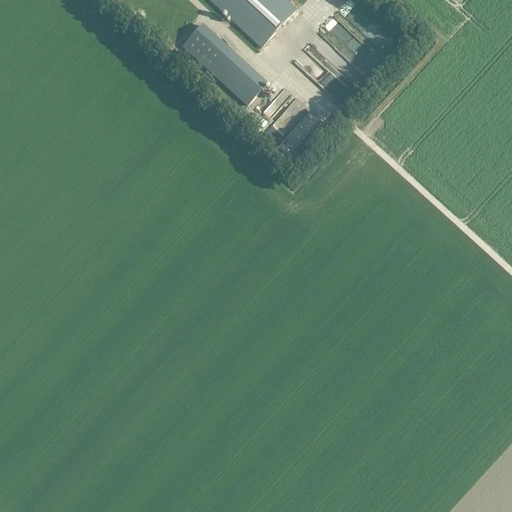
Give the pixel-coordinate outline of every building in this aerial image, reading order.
[(208,0),(262,48),(262,49),(296,12),(296,11),(283,0),(208,0)] [(351,21),(360,12),(347,0),(346,0),(338,9),(351,21)] [(325,24),(347,45),(353,39),(331,17),(325,24)] [(351,27),(380,54),(390,44),(361,17),(351,27)] [(301,49),(293,57),(309,72),(317,64),(301,49)] [(285,88),(266,108),(273,114),(285,100),(289,103),(295,97),(285,88)] [(294,101),(266,132),(272,138),(301,107),(294,101)] [(305,112),(277,145),(289,156),(317,123),(305,112)]
